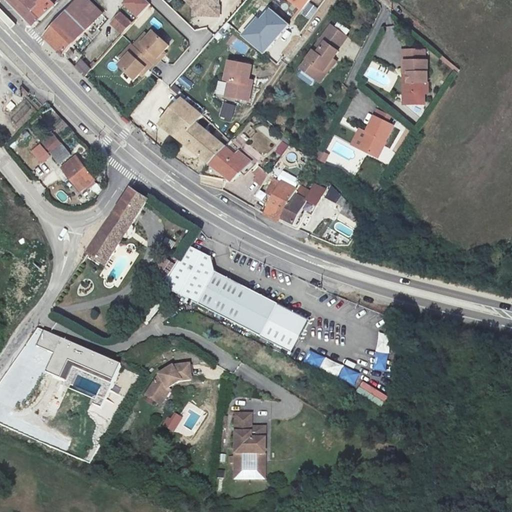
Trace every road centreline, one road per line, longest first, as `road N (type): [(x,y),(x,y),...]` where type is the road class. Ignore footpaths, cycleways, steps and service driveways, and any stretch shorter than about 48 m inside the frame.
road 1 (primary): [(511,316),(365,279),(259,237),(139,157)]
road 2 (primary): [(139,157),(20,45)]
road 3 (unclassified): [(68,223),(59,276),(0,366)]
